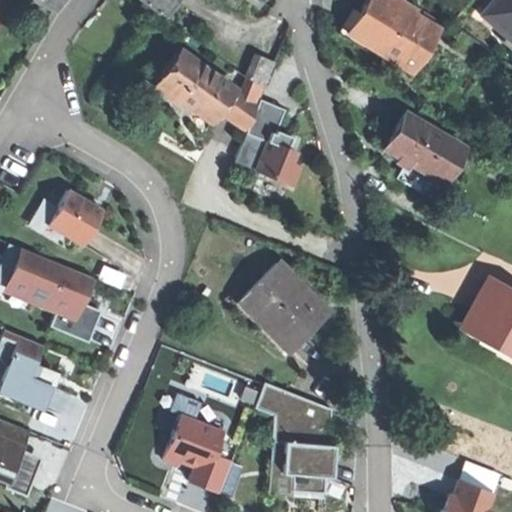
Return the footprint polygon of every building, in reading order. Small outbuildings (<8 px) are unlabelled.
[(144,0),(160,12),(169,0),(144,0)] [(410,71),(438,29),(392,0),(367,0),(366,2),(360,11),(368,15),(355,35),(410,71)] [(511,0),(492,0),(480,14),(511,40),(511,0)] [(219,109),(235,87),(212,70),(179,47),(155,80),(211,120),(219,109)] [(258,55),(246,84),(260,89),(272,61),(258,55)] [(219,109),(246,128),(256,102),(235,87),(219,109)] [(284,108),(260,98),(234,160),(292,184),(300,166),(290,162),(295,150),(286,146),(290,135),(289,134),(288,138),(274,132),(276,129),(284,108)] [(394,129),(384,145),(394,152),(406,159),(403,163),(396,175),(430,195),(440,178),(442,179),(451,165),(463,145),(404,111),(394,129)] [(288,138),(289,134),(283,132),(276,129),(274,132),(288,138)] [(406,159),(394,152),(391,156),(403,163),(406,159)] [(451,165),(442,179),(440,178),(430,195),(439,200),(457,168),(451,165)] [(67,188),(46,223),(81,243),(91,226),(101,209),(67,188)] [(99,309),(84,303),(78,301),(88,276),(22,248),(7,284),(57,305),(49,325),(87,340),(93,325),(99,309)] [(305,288),(277,261),(246,292),(269,315),(263,321),(289,347),(326,310),(305,288)] [(94,278),(88,276),(78,301),(84,303),(94,278)] [(474,304),(462,324),(511,351),(511,293),(487,280),(474,304)] [(52,383),(54,379),(50,378),(53,371),(34,363),(42,344),(3,328),(0,333),(0,352),(8,356),(12,357),(4,377),(22,384),(17,397),(39,406),(48,385),(48,386),(50,387),(52,383)] [(39,408),(48,386),(48,385),(39,406),(17,397),(22,384),(4,377),(12,357),(8,356),(0,375),(0,391),(19,399),(39,408)] [(270,440),(282,441),(280,471),(291,472),(290,489),(291,489),(323,492),(324,475),(330,475),(332,451),(334,427),(329,427),(330,407),(264,380),(254,406),(272,414),(270,440)] [(221,430),(179,413),(171,434),(162,458),(175,463),(184,459),(194,463),(188,479),(220,492),(232,461),(212,453),(221,430)] [(28,429),(0,417),(0,479),(4,481),(2,485),(5,487),(24,494),(38,461),(23,455),(20,449),(23,444),(28,429)] [(291,494),(291,489),(290,489),(291,472),(280,471),(282,441),(270,440),(267,492),(291,494)] [(496,511),(505,488),(456,471),(441,511),(496,511)]
